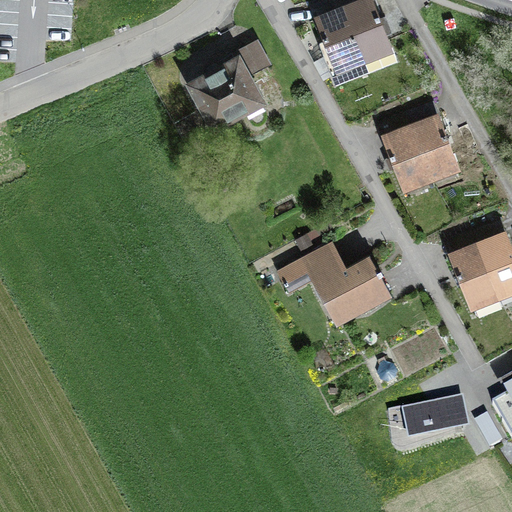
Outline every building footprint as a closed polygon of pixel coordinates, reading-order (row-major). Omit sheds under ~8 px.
[(369,72),(340,0),(322,0),(310,5),(316,21),(319,20),(338,68),(331,71),(336,85),(369,72)] [(340,0),(369,72),(397,61),(392,48),(390,48),(370,0),(340,0)] [(265,109),(246,76),(258,69),(246,47),(233,54),(236,60),(192,84),(215,125),(245,109),(249,118),(265,109)] [(405,112),(430,174),(455,164),(437,118),(440,117),(434,101),(405,112)] [(430,174),(405,112),(377,123),(383,139),(386,138),(404,184),(430,174)] [(472,230),(497,292),(511,286),(511,255),(504,236),(507,235),(501,219),(472,230)] [(497,292),(472,230),(444,241),(450,257),(453,256),(471,303),(497,292)] [(331,241),(277,270),(289,291),(313,277),(326,301),(333,298),(343,317),(390,292),(380,275),(383,273),(381,270),(376,272),(368,256),(346,268),(331,241)] [(511,381),(504,386),(509,395),(492,404),(511,438),(511,381)] [(404,413),(408,435),(466,423),(462,401),(404,413)] [(501,442),(489,421),(478,427),(490,448),(501,442)]
